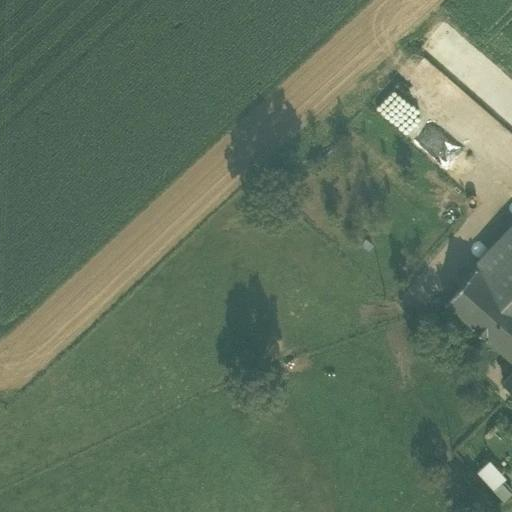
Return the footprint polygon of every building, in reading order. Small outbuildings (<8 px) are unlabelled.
[(420,69),(431,77),(449,52),(459,59),(465,51),(438,31),(401,80),(408,85),(420,69)] [(478,145),(511,178),(511,133),(508,129),(496,142),(489,135),(478,145)] [(511,229),(476,268),(511,299),(511,229)] [(511,360),(511,299),(476,268),(445,304),(482,335),(511,360)] [(511,372),(503,382),(511,389),(511,372)] [(489,461),(477,473),(493,490),(504,481),(506,479),(489,461)] [(511,489),(504,481),(493,490),(504,502),(511,494),(511,489)]
